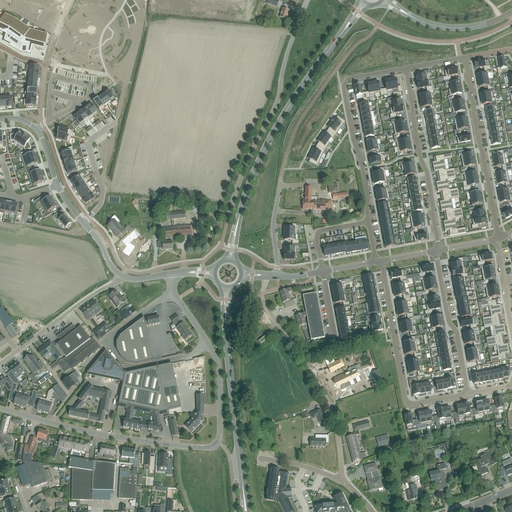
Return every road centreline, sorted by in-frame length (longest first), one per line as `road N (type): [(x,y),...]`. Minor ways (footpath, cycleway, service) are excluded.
road 1 (unclassified): [(224,235),(308,0)]
road 2 (residential): [(343,483),(326,394),(265,305),(265,275)]
road 3 (secondary): [(235,230),(260,155),(343,32)]
road 4 (residential): [(218,443),(140,441),(0,407)]
road 5 (unclassified): [(173,290),(106,341),(126,369),(191,355),(206,343)]
road 6 (residential): [(377,261),(404,395),(415,403),(467,394)]
road 7 (residential): [(368,221),(344,85),(405,69)]
road 8 (residential): [(464,57),(496,239)]
road 9 (residential): [(405,69),(438,250)]
road 10 (secondary): [(244,496),(226,317)]
road 11 (unclassified): [(0,364),(122,274)]
road 12 (residential): [(438,250),(467,394)]
